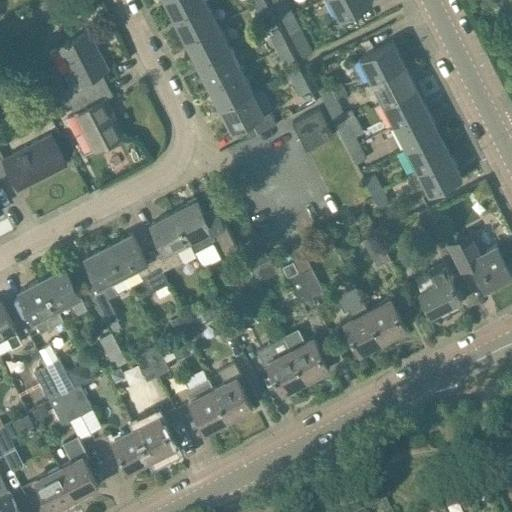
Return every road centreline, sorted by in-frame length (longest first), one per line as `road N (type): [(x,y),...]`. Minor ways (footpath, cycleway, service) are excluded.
road 1 (secondary): [(175,511),(511,345)]
road 2 (residential): [(0,259),(153,180),(175,152)]
road 3 (residential): [(175,152),(177,122),(119,0)]
road 4 (residential): [(175,152),(263,159),(294,222)]
road 5 (tertiary): [(501,141),(430,0)]
